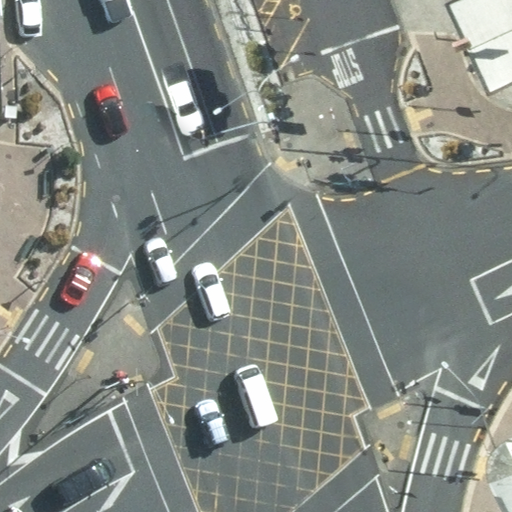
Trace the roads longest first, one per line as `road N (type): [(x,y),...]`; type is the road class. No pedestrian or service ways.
road 1 (primary): [(0,413),(91,242),(140,37)]
road 2 (primary): [(140,37),(270,402)]
road 3 (unclassified): [(270,402),(433,295),(511,259)]
road 4 (secondary): [(75,511),(270,402)]
road 5 (primary): [(511,318),(457,400),(430,511)]
